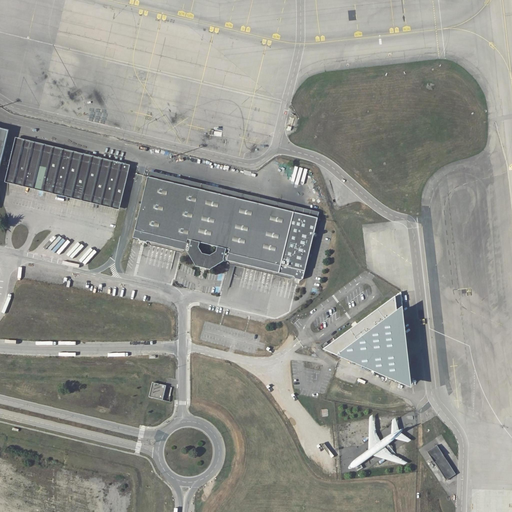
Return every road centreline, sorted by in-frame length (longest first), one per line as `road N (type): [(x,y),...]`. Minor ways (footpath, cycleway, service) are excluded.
road 1 (residential): [(135,281),(166,289),(181,304),(184,422)]
road 2 (unclassified): [(162,437),(0,399)]
road 3 (unclassified): [(0,413),(158,453)]
